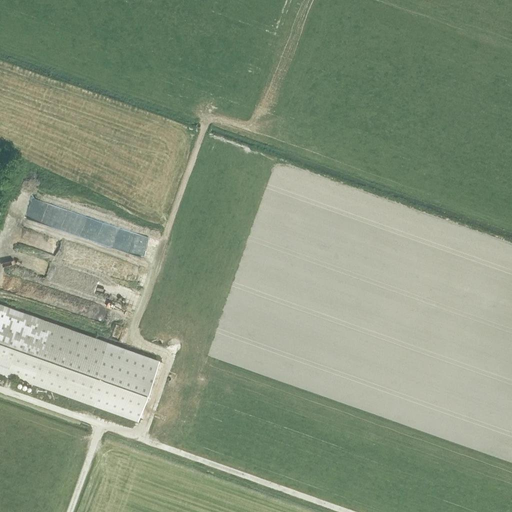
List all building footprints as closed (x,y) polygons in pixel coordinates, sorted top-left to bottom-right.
[(57,233),(52,249),(108,267),(113,251),(57,233)] [(64,287),(59,302),(67,304),(72,289),(64,287)] [(0,373),(8,376),(9,372),(96,403),(116,347),(0,305),(0,373)] [(119,318),(129,319),(130,313),(121,311),(119,318)] [(170,378),(179,345),(157,340),(155,348),(164,350),(158,375),(170,378)]
